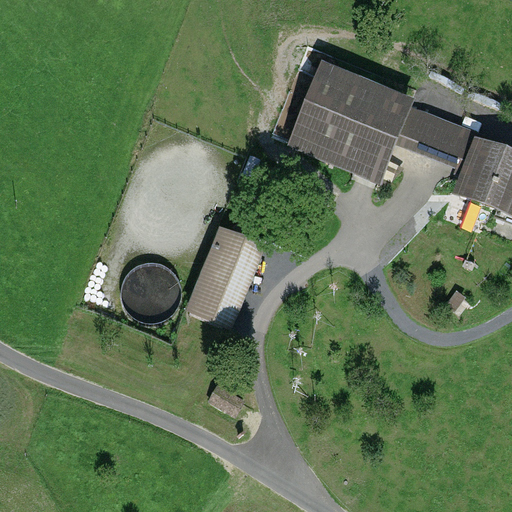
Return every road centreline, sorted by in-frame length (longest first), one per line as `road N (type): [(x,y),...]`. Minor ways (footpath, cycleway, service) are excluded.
road 1 (residential): [(318,511),(176,425),(0,354)]
road 2 (track): [(352,234),(395,312),(426,334),(458,336),(511,312)]
